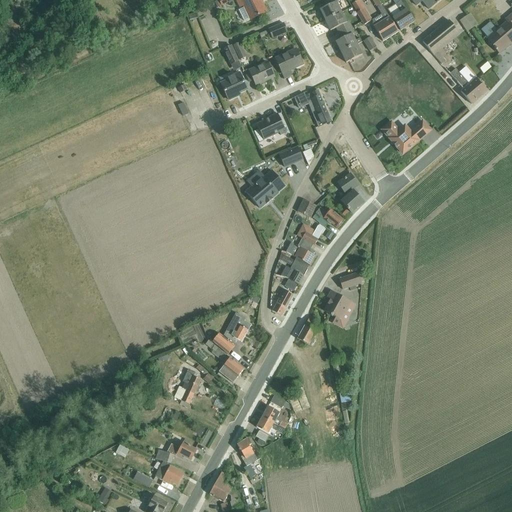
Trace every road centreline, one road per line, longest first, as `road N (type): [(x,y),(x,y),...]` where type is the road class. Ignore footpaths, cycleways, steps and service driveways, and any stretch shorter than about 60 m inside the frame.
road 1 (track): [(227,119),(0,217)]
road 2 (residential): [(285,336),(267,323),(270,263),(290,207),(342,120)]
road 3 (tertiary): [(187,511),(285,336)]
road 4 (tertiary): [(285,336),(321,270),(390,190)]
road 5 (tertiary): [(390,190),(511,79)]
road 6 (residential): [(463,0),(393,50),(361,86)]
